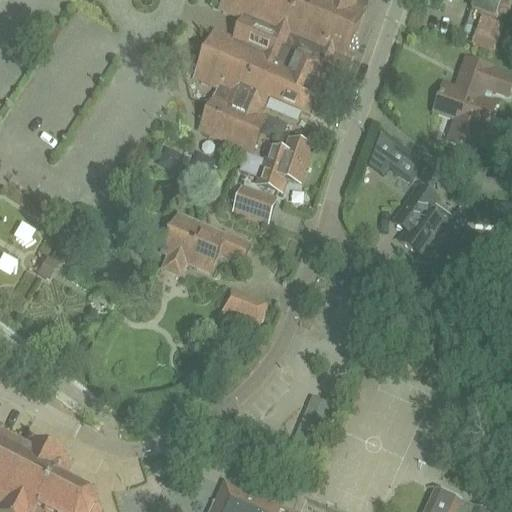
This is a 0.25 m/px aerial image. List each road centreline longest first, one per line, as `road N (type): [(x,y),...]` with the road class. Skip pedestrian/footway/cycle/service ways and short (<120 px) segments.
road 1 (residential): [(110,447),(134,451),(170,440),(255,383),(280,351),(321,238)]
road 2 (residential): [(321,238),(399,0)]
road 3 (residential): [(511,388),(443,318),(321,238)]
road 4 (unclassified): [(110,447),(0,389)]
